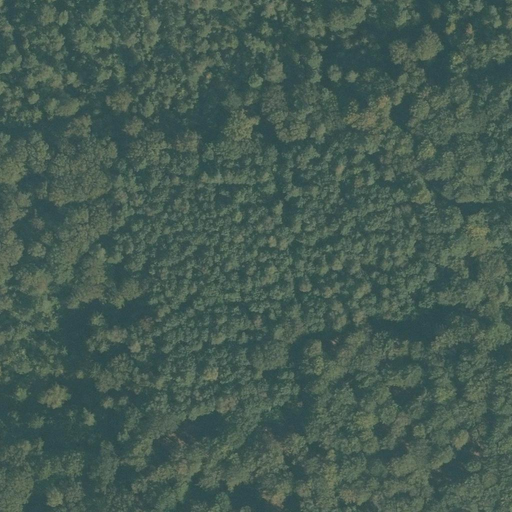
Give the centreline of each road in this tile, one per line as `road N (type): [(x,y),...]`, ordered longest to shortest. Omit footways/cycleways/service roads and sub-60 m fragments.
road 1 (track): [(511,414),(449,0)]
road 2 (track): [(55,0),(80,141),(70,160),(14,177),(13,219)]
